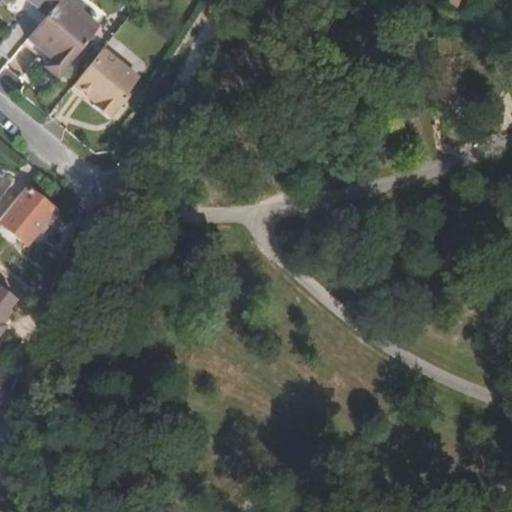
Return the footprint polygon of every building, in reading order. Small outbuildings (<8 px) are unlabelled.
[(36,30),(27,41),(51,60),(45,68),(57,78),(99,26),(68,0),(59,0),(47,15),(36,30)] [(59,0),(28,0),(47,15),(59,0)] [(0,44),(0,53),(10,62),(27,41),(36,30),(21,18),(0,44)] [(102,51),(71,89),(109,120),(128,98),(125,96),(138,80),(102,51)] [(25,188),(0,218),(0,225),(23,244),(51,210),(25,188)]
